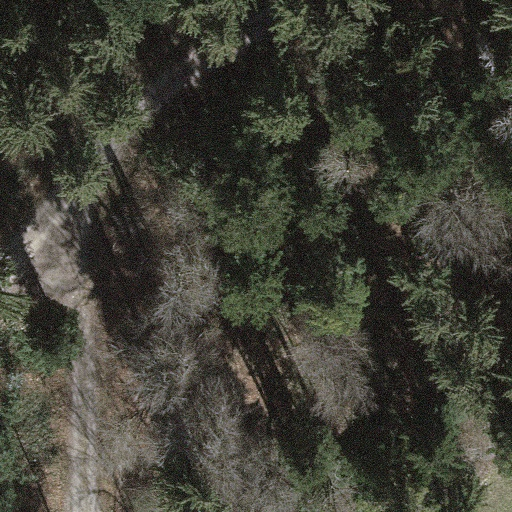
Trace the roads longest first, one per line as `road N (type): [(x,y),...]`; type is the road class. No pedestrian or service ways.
road 1 (track): [(74,196),(157,94),(322,0)]
road 2 (track): [(94,511),(74,196)]
road 3 (track): [(0,303),(74,196)]
